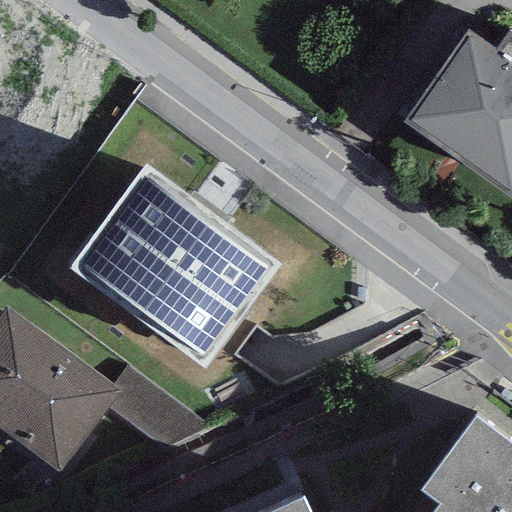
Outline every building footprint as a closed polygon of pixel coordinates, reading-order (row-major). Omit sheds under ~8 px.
[(79,64),(0,6),(0,151),(38,179),(96,100),(68,80),(79,64)] [(511,180),(511,179),(511,15),(497,34),(467,13),(407,104),(511,180)] [(281,238),(145,137),(68,240),(204,342),(281,238)] [(120,392),(4,304),(0,309),(0,429),(58,474),(120,392)] [(511,511),(511,442),(477,416),(419,491),(439,506),(434,511),(511,511)] [(308,511),(303,499),(273,511),(308,511)]
